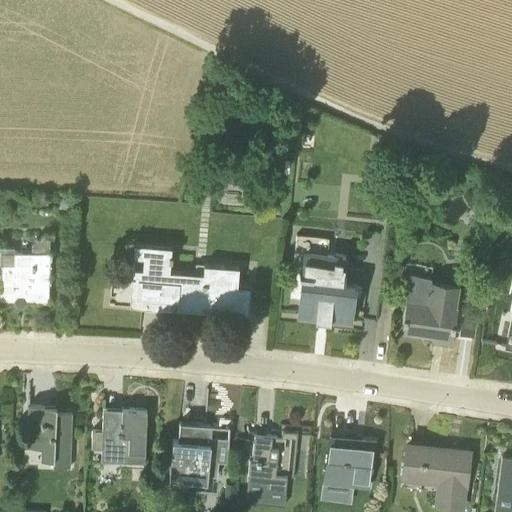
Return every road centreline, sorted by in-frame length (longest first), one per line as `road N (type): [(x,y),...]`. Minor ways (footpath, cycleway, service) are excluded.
road 1 (residential): [(0,355),(236,366),(511,404)]
road 2 (unclassified): [(511,164),(414,138),(111,0)]
